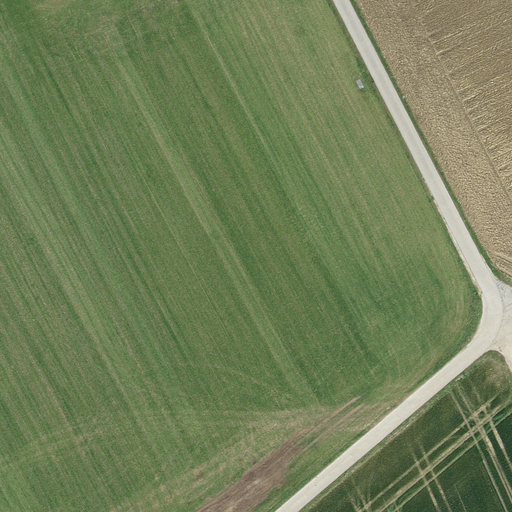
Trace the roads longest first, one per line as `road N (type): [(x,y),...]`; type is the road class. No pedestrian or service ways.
road 1 (residential): [(511,317),(499,324),(333,0)]
road 2 (track): [(511,352),(499,324),(287,511)]
